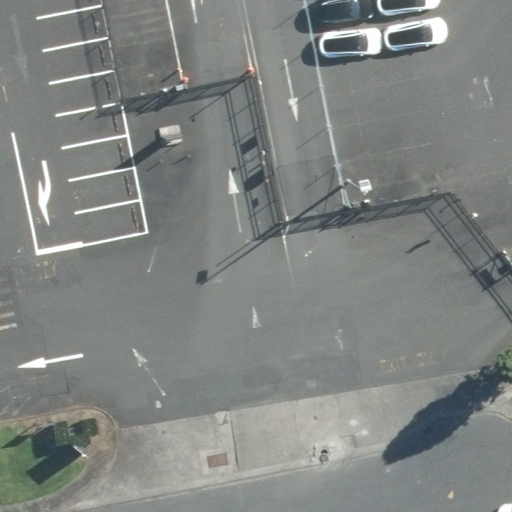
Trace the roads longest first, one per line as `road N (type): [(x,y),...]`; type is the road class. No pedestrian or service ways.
road 1 (unknown): [(275,248),(61,304),(0,31)]
road 2 (unknown): [(275,248),(222,0)]
